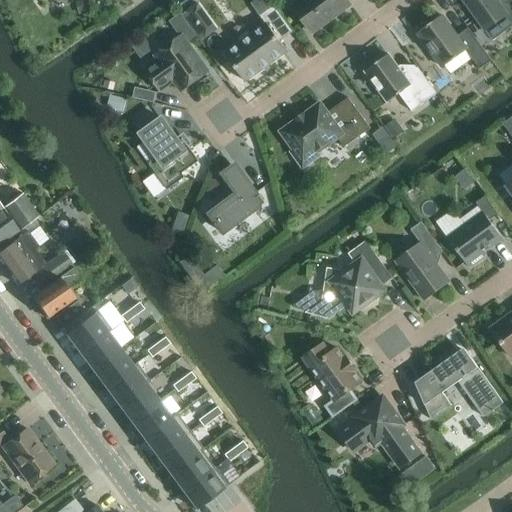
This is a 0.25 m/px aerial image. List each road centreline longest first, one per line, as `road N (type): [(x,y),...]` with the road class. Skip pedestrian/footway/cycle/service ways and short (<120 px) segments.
road 1 (tertiary): [(145,511),(0,318)]
road 2 (residential): [(222,112),(254,109),(406,0)]
road 3 (residential): [(391,341),(418,342),(511,274)]
